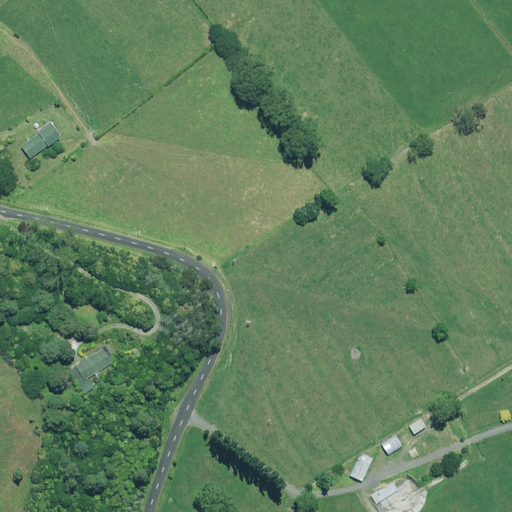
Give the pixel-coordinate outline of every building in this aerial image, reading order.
[(60,136),(50,122),(37,131),(39,134),(20,146),(29,159),(59,138),(58,137),(60,136)] [(110,363),(101,350),(69,371),(85,394),(93,388),(87,379),(110,363)] [(425,427),(420,419),(408,427),(414,434),(425,427)] [(401,447),(394,436),(381,445),(388,456),(401,447)] [(350,475),(362,480),(371,460),(359,454),(350,475)] [(397,491),(392,483),(371,496),(376,504),(397,491)]
